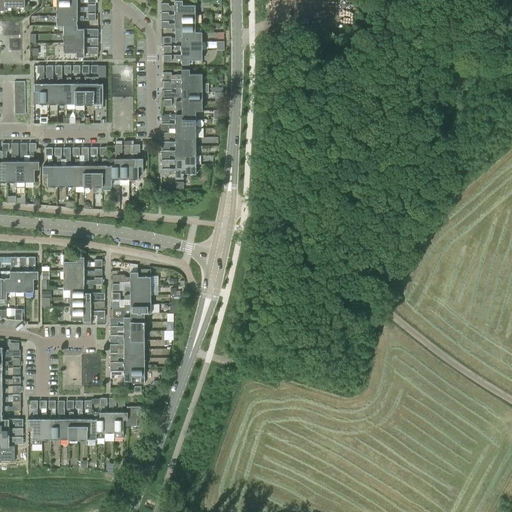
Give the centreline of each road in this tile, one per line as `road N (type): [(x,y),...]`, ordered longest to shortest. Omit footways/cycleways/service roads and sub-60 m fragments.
road 1 (track): [(511,393),(268,214),(244,205)]
road 2 (secondary): [(132,511),(217,257)]
road 3 (secondary): [(217,257),(234,112),(233,0)]
road 4 (residential): [(217,257),(104,230),(0,221)]
road 5 (residential): [(152,139),(151,35),(115,0)]
